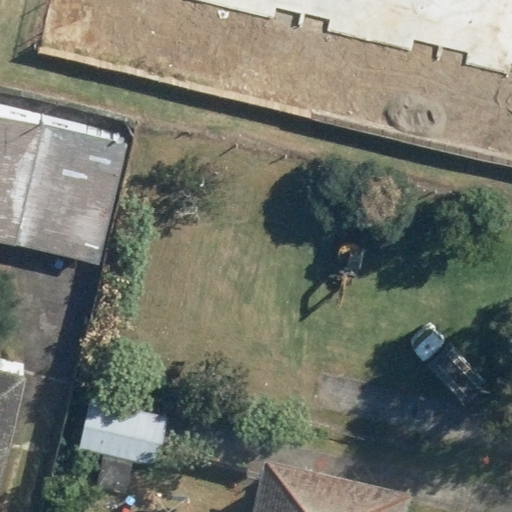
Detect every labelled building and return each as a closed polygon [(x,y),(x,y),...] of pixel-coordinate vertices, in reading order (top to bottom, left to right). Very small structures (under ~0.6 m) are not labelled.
[(511,0),(185,0),(511,78),(511,0)] [(25,113),(0,107),(0,234),(98,257),(125,135),(25,113)] [(488,296),(496,231),(468,227),(459,292),(488,296)] [(0,506),(31,376),(0,368),(0,506)] [(158,466),(169,417),(89,400),(79,449),(158,466)] [(253,511),(408,511),(411,501),(265,466),(253,511)]
